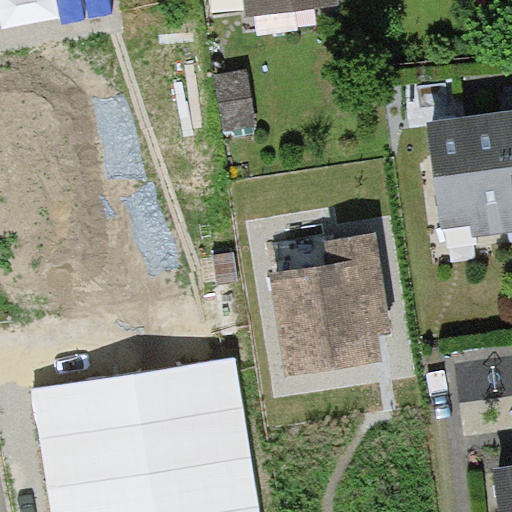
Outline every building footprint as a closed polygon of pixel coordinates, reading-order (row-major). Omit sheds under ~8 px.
[(340,0),(242,0),(245,18),(342,5),(340,0)] [(215,73),(224,130),(259,124),(250,68),(215,73)] [(511,111),(426,123),(440,229),(445,228),(447,248),(468,245),(467,238),(511,232),(511,111)] [(341,230),(264,243),(287,378),(397,360),(376,233),(342,239),(341,230)] [(511,511),(511,466),(494,469),(499,511),(511,511)]
